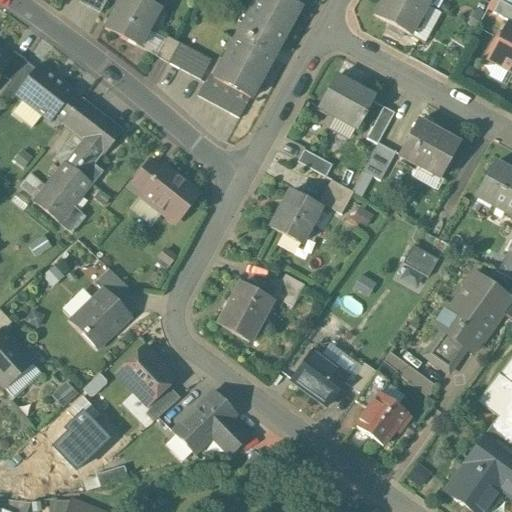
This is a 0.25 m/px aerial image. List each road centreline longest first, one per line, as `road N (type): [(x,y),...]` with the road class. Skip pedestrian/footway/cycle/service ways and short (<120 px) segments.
road 1 (residential): [(158,321),(413,511)]
road 2 (residential): [(18,0),(237,183)]
road 3 (residential): [(324,28),(511,128)]
road 4 (residential): [(237,183),(324,28)]
road 5 (residential): [(158,321),(237,183)]
